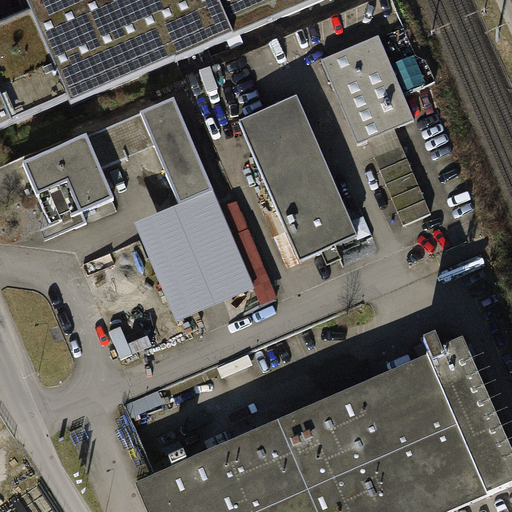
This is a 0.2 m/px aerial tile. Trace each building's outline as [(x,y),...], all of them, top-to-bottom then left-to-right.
[(0,128),(310,0),(22,0),(27,10),(0,20),(0,128)] [(353,144),(410,120),(374,37),(318,61),(353,144)] [(298,258),(356,233),(294,94),(236,119),(298,258)] [(171,95),(137,109),(175,202),(129,222),(171,322),(251,289),(171,95)] [(83,133),(18,161),(45,225),(110,198),(83,133)] [(146,511),(466,511),(511,493),(511,452),(463,345),(137,490),(146,511)]
